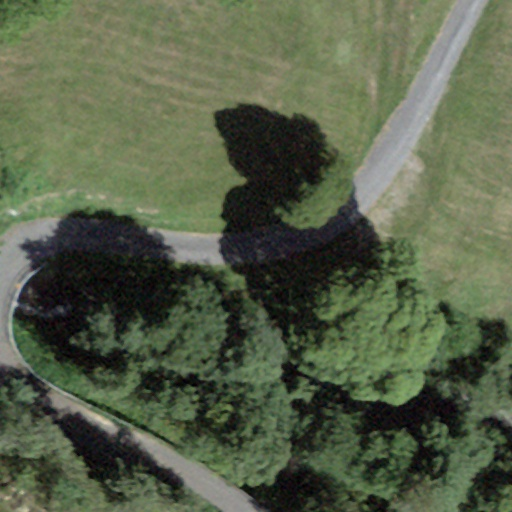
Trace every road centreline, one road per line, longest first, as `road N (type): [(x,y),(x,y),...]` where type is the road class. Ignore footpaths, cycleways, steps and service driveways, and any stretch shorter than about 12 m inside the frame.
road 1 (unclassified): [(0,262),(35,243),(224,250),(313,232),(379,174),(471,0)]
road 2 (unclassified): [(240,511),(177,473),(30,410),(0,383)]
